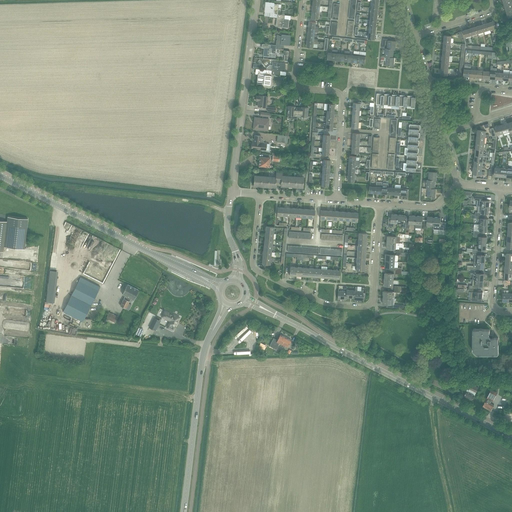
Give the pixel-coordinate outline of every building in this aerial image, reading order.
[(269,17),(277,18),(277,14),(278,7),(281,8),(281,5),(274,4),(274,3),(265,2),(265,3),(266,3),(265,12),(265,11),(271,12),(270,16),(269,16),(269,17)] [(277,18),(276,26),(288,28),(288,20),(284,19),(285,15),(277,14),(277,18)] [(494,21),(488,23),(491,30),(497,28),(494,21)] [(488,23),(482,25),(484,32),(491,30),(488,23)] [(482,25),(476,27),(478,34),(484,32),(482,25)] [(476,27),(469,29),(472,36),(478,34),(476,27)] [(472,36),(469,29),(463,31),(465,38),(472,36)] [(277,35),(276,45),(276,49),(282,50),(283,45),(289,46),(290,36),(281,35),(281,36),(277,35)] [(388,41),(387,49),(394,50),(395,50),(396,41),(388,41)] [(276,45),(269,45),(268,49),(264,48),(263,56),(275,57),(276,49),(276,45)] [(385,57),(386,57),(393,58),(394,50),(387,49),(386,49),(385,57)] [(386,57),(386,65),(393,66),(394,58),(393,58),(386,57)] [(272,62),(271,70),(272,70),(271,74),(280,75),(280,71),(284,71),(285,63),(272,62)] [(272,70),(271,70),(260,69),(260,70),(261,70),(261,72),(262,73),(261,75),(259,74),(258,74),(257,83),(261,84),(261,85),(266,86),(266,84),(270,85),(271,74),(272,70)] [(384,105),(384,95),(382,95),(382,94),(377,94),(376,104),(380,105),(384,105)] [(391,106),(392,96),(389,95),(389,94),(385,94),(384,95),(384,105),(388,105),(391,106)] [(392,95),(392,96),(391,106),(392,106),(396,106),(399,106),(400,96),(397,96),(397,95),(392,95)] [(400,95),(400,96),(399,106),(400,106),(403,106),(407,107),(408,97),(405,97),(405,96),(400,95)] [(258,107),(267,107),(267,106),(268,96),(259,96),(257,96),(256,101),(258,101),(258,107)] [(411,107),(415,107),(416,96),(415,96),(415,97),(412,97),(412,96),(408,96),(408,97),(407,107),(411,107)] [(297,119),(298,116),(298,108),(295,107),(295,106),(289,106),(288,106),(288,116),(295,116),(295,118),(297,119)] [(298,108),(298,116),(308,117),(308,107),(301,107),(301,108),(298,108)] [(258,129),(268,130),(269,119),(255,118),(254,122),(255,122),(255,124),(254,124),(253,129),(256,129),(256,130),(258,130),(258,129)] [(507,123),(501,125),(504,133),(509,131),(507,123)] [(409,132),(419,133),(419,130),(420,130),(420,125),(410,124),(409,129),(409,132)] [(504,133),(501,125),(495,127),(497,135),(504,133)] [(408,140),(418,141),(419,138),(420,138),(420,133),(419,133),(409,132),(409,136),(408,140)] [(251,149),(254,149),(255,150),(256,150),(257,150),(257,149),(266,150),(266,143),(263,143),(264,141),(263,140),(263,139),(262,138),(261,138),(261,136),(255,135),(254,142),(252,141),(251,149)] [(408,147),(418,148),(418,145),(419,145),(419,141),(418,141),(408,140),(408,144),(408,147)] [(407,152),(407,155),(417,156),(417,153),(418,153),(419,148),(418,148),(408,147),(408,148),(408,152),(407,152)] [(407,163),(417,164),(417,161),(418,161),(418,156),(417,156),(407,155),(407,156),(407,159),(407,163)] [(259,166),(272,167),(273,166),(269,165),(270,158),(260,157),(259,166)] [(406,171),(417,172),(417,171),(416,171),(416,168),(417,168),(418,164),(417,164),(407,163),(406,167),(406,171)] [(429,172),(429,180),(435,181),(436,181),(437,172),(429,172)] [(275,177),(254,175),(253,186),(275,188),(276,181),(281,182),(281,186),(303,188),(304,177),(281,175),(282,173),(276,173),(275,177)] [(426,189),(428,189),(428,188),(434,189),(435,181),(429,180),(427,180),(426,189)] [(428,188),(428,189),(427,197),(435,197),(436,189),(434,189),(428,188)] [(481,207),(489,208),(490,200),(484,200),(485,197),(475,196),(475,200),(478,200),(477,206),(478,206),(481,207)] [(476,213),(475,216),(483,217),(483,213),(489,214),(489,208),(481,207),(478,206),(478,213),(476,213)] [(394,223),(398,223),(398,215),(392,214),(391,219),(389,219),(388,226),(394,227),(394,223)] [(403,227),(406,228),(407,221),(404,220),(405,215),(398,215),(398,223),(403,223),(403,227)] [(410,224),(415,224),(416,216),(410,216),(409,221),(407,221),(406,228),(409,228),(410,224)] [(421,229),(424,229),(425,222),(422,222),(422,217),(416,216),(415,224),(415,228),(416,228),(416,227),(421,228),(421,229)] [(480,222),(480,225),(488,226),(488,219),(483,218),(483,217),(475,216),(475,219),(478,219),(477,221),(480,222)] [(7,222),(7,221),(0,220),(0,251),(3,252),(4,247),(24,249),(28,219),(8,217),(7,222)] [(428,225),(433,226),(434,217),(428,217),(427,222),(425,222),(424,229),(427,229),(428,225)] [(433,226),(433,232),(439,232),(445,232),(445,233),(446,223),(440,222),(440,218),(434,217),(433,226)] [(474,224),(474,234),(482,235),(482,232),(487,232),(488,226),(480,225),(474,224)] [(479,237),(479,244),(486,244),(487,237),(481,237),(482,235),(474,234),(473,237),(479,237)] [(473,250),(472,253),(480,253),(480,250),(486,250),(486,244),(479,244),(478,246),(475,246),(475,250),(473,250)] [(475,256),(474,262),(485,263),(485,256),(480,255),(480,253),(472,253),(472,256),(475,256)] [(388,267),(388,270),(402,271),(402,268),(398,268),(398,262),(386,261),(385,267),(388,267)] [(471,270),(471,271),(479,271),(479,268),(484,269),(485,263),(474,262),(474,266),(468,265),(467,270),(471,270)] [(58,264),(49,263),(47,300),(55,301),(58,264)] [(402,274),(402,271),(388,270),(386,270),(386,273),(385,273),(384,279),(393,280),(394,277),(393,277),(393,274),(402,274)] [(473,274),(473,280),(483,281),(484,274),(479,273),(479,271),(471,271),(471,274),(473,274)] [(81,277),(63,312),(83,322),(101,287),(81,277)] [(470,286),(470,289),(477,290),(478,287),(483,287),(483,281),(473,280),(472,286),(470,286)] [(125,296),(120,306),(126,309),(126,308),(129,310),(132,304),(129,303),(131,299),(134,300),(139,290),(127,284),(122,294),(125,296)] [(477,290),(470,289),(470,292),(472,292),(471,301),(469,301),(484,302),(482,301),(482,299),(482,292),(477,292),(477,290)] [(346,298),(354,298),(355,292),(355,291),(347,290),(346,292),(347,292),(346,298)] [(346,299),(346,298),(347,292),(346,292),(338,291),(338,299),(346,299)] [(354,298),(354,300),(363,301),(363,299),(365,300),(365,296),(363,295),(363,293),(355,292),(354,298)] [(165,311),(162,317),(170,321),(167,328),(173,331),(175,327),(179,318),(173,314),(173,315),(165,311)] [(106,318),(115,322),(117,317),(109,312),(106,318)] [(155,331),(156,329),(155,329),(159,321),(154,318),(149,328),(155,331)] [(473,333),(473,349),(478,354),(494,354),(494,353),(498,353),(498,338),(494,338),(491,338),(489,337),(489,334),(490,334),(490,329),(474,329),(474,333),(473,333)] [(233,340),(235,342),(245,333),(243,331),(233,340)] [(270,346),(276,349),(279,343),(287,347),(291,340),(280,335),(278,340),(274,338),(270,346)] [(472,385),(469,389),(476,393),(478,388),(472,385)] [(466,392),(464,396),(472,400),(475,395),(476,393),(469,389),(468,392),(466,391),(466,392)] [(483,406),(491,410),(494,405),(490,403),(491,401),(492,401),(495,397),(489,394),(483,406)]
